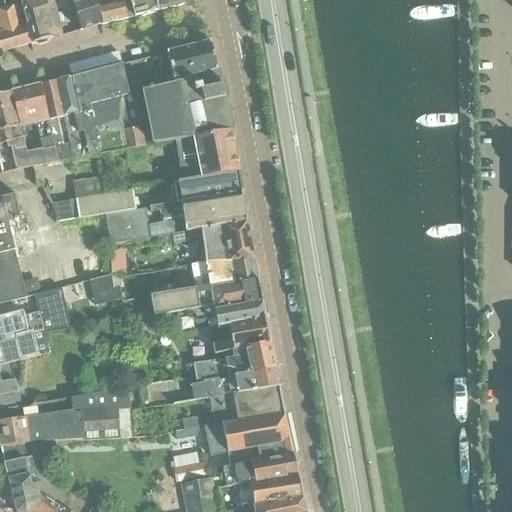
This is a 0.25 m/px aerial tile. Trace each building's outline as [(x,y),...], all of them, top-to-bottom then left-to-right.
[(0,0),(0,10),(21,5),(19,0),(0,0)] [(19,0),(21,5),(31,43),(31,44),(50,39),(60,36),(51,0),(19,0)] [(71,0),(80,31),(101,24),(94,0),(71,0)] [(99,7),(96,0),(94,0),(101,24),(102,26),(126,19),(122,1),(99,7)] [(129,0),(134,18),(199,1),(198,0),(129,0)] [(0,52),(31,43),(21,5),(0,10),(0,52)] [(134,81),(146,91),(174,84),(216,70),(209,41),(166,52),(168,60),(164,61),(159,70),(160,74),(149,76),(145,60),(130,64),(134,81)] [(122,52),(73,59),(75,70),(124,63),(122,52)] [(121,65),(71,78),(88,156),(99,154),(126,150),(122,131),(141,128),(134,91),(128,93),(121,65)] [(216,70),(174,84),(146,91),(141,92),(151,146),(176,141),(230,131),(231,131),(216,70)] [(71,78),(55,82),(63,117),(69,144),(73,160),(88,156),(71,78)] [(55,82),(40,86),(48,122),(53,143),(62,141),(57,118),(63,117),(55,82)] [(40,86),(11,94),(19,129),(48,122),(40,86)] [(19,129),(11,94),(0,96),(0,144),(6,143),(7,148),(10,147),(15,171),(44,166),(58,163),(54,148),(42,151),(42,149),(25,152),(25,151),(24,146),(23,143),(19,129)] [(145,147),(141,128),(122,131),(126,150),(145,147)] [(238,172),(230,131),(176,141),(178,155),(195,152),(196,159),(179,162),(182,181),(177,182),(177,183),(238,172)] [(69,144),(54,147),(54,148),(58,163),(73,160),(69,144)] [(173,185),(176,203),(176,204),(241,194),(238,172),(177,183),(177,184),(173,185)] [(53,207),(53,222),(135,209),(132,191),(104,196),(101,177),(73,182),(74,195),(49,200),(53,207)] [(0,304),(26,299),(8,229),(22,226),(14,194),(0,197),(0,304)] [(183,217),(185,233),(246,222),(241,194),(176,204),(176,203),(149,208),(150,213),(159,212),(161,221),(183,217)] [(109,244),(148,238),(144,210),(104,216),(109,244)] [(204,263),(199,264),(200,265),(253,261),(246,222),(185,233),(172,236),(174,245),(188,242),(187,239),(202,236),(204,263)] [(115,272),(129,271),(129,248),(115,248),(115,272)] [(150,296),(150,297),(257,280),(253,261),(200,265),(199,264),(190,266),(195,289),(150,296)] [(121,273),(89,282),(95,306),(121,299),(119,288),(120,287),(120,280),(123,279),(122,275),(121,273)] [(187,311),(261,302),(257,280),(150,297),(152,310),(141,312),(142,318),(153,316),(187,311)] [(0,316),(0,366),(11,364),(48,355),(43,334),(71,330),(61,289),(34,297),(38,313),(23,316),(22,311),(0,316)] [(215,319),(216,328),(265,319),(261,302),(187,311),(188,316),(195,315),(197,322),(215,319)] [(244,348),(245,355),(253,355),(251,347),(270,343),(265,319),(216,328),(209,330),(213,355),(233,352),(244,348)] [(203,381),(274,368),(270,343),(251,347),(253,355),(224,360),(198,364),(196,364),(199,381),(199,382),(203,381)] [(11,364),(0,366),(0,410),(20,407),(17,393),(15,380),(11,364)] [(278,385),(274,368),(203,381),(206,392),(235,386),(236,392),(278,385)] [(210,399),(214,424),(283,411),(278,385),(236,392),(237,393),(232,395),(210,399)] [(0,410),(0,445),(0,448),(29,444),(29,443),(81,440),(81,442),(132,439),(129,411),(126,389),(0,410)] [(292,452),(283,411),(214,424),(214,425),(204,427),(210,457),(227,454),(230,466),(292,452)] [(184,430),(200,427),(198,417),(182,420),(184,429),(184,430)] [(200,428),(200,427),(184,430),(184,429),(175,431),(177,441),(195,437),(200,428)] [(4,464),(4,465),(32,457),(29,444),(0,448),(4,463),(4,464)] [(292,452),(230,466),(221,468),(225,488),(237,486),(256,483),(255,481),(296,472),(292,452)] [(173,469),(175,482),(209,476),(207,463),(198,464),(196,453),(173,457),(175,469),(173,469)] [(37,484),(32,457),(4,465),(15,511),(56,511),(60,507),(39,493),(37,484)] [(241,508),(253,505),(302,496),(296,472),(255,481),(256,483),(237,486),(241,508)] [(217,511),(213,480),(183,484),(187,511),(217,511)] [(305,511),(302,496),(253,505),(254,511),(305,511)]
